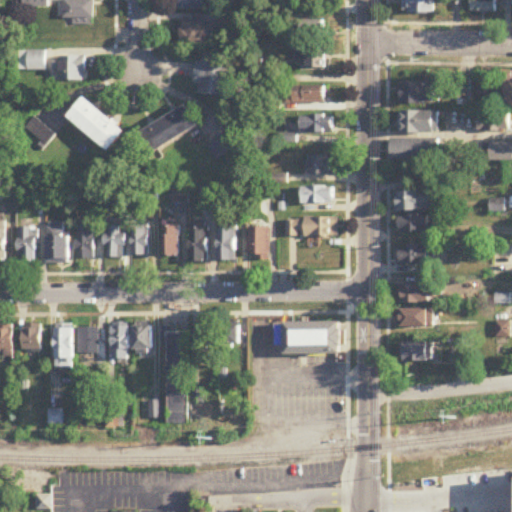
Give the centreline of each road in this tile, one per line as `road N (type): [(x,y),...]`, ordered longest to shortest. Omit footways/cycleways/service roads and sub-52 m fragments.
road 1 (residential): [(0,459),(251,459),(511,430)]
road 2 (secondary): [(369,511),(368,0)]
road 3 (residential): [(0,296),(370,293)]
road 4 (residential): [(370,400),(511,382)]
road 5 (residential): [(369,44),(511,46)]
